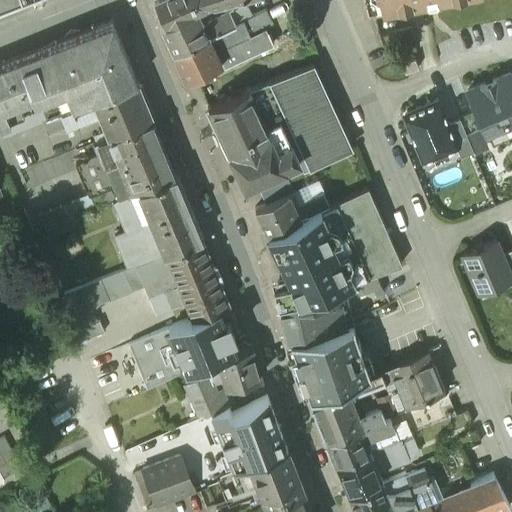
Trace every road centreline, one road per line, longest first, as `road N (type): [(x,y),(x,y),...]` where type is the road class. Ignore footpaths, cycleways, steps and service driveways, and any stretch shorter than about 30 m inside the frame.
road 1 (residential): [(127,0),(332,511)]
road 2 (residential): [(327,0),(511,459)]
road 3 (residential): [(125,511),(73,388)]
